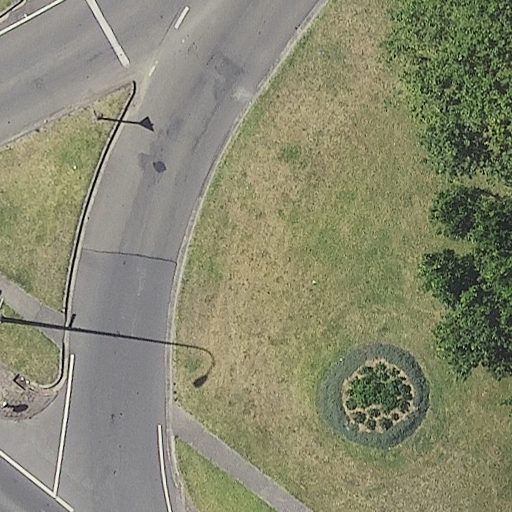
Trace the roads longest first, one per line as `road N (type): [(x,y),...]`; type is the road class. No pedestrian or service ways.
road 1 (secondary): [(119,511),(117,399),(132,257),(268,0)]
road 2 (primary): [(0,88),(162,0)]
